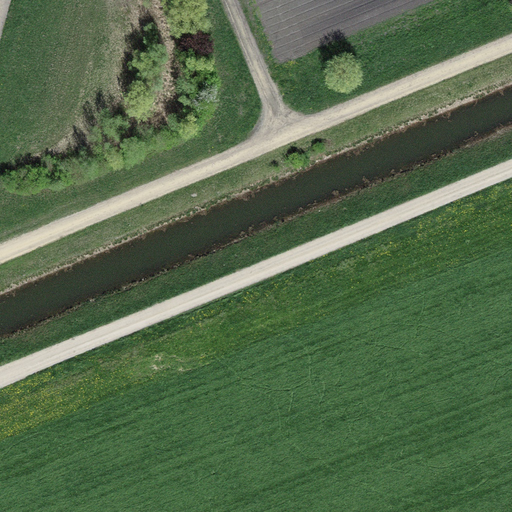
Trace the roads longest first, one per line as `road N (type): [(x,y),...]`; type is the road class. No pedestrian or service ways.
road 1 (track): [(511,164),(0,373)]
road 2 (track): [(284,139),(0,249)]
road 3 (track): [(511,44),(284,139)]
road 4 (track): [(284,139),(227,0)]
